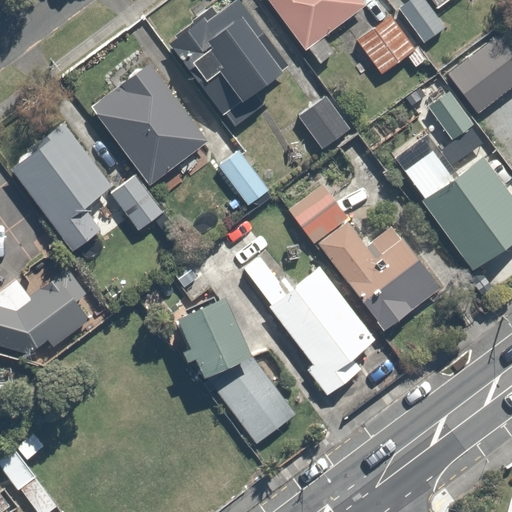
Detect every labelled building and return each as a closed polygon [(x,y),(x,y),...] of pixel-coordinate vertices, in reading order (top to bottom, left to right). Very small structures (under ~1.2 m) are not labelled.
[(291,64),(239,0),(223,0),(167,46),(225,118),(291,64)] [(367,0),(267,0),(306,52),(370,4),(367,0)] [(432,0),(400,0),(393,5),(421,43),(449,23),(432,0)] [(390,12),(354,36),(377,70),(413,46),(390,12)] [(205,133),(149,55),(84,102),(130,166),(140,180),(205,133)] [(448,79),(422,98),(449,136),(475,118),(448,79)] [(326,89),(295,111),(321,148),(353,126),(326,89)] [(6,156),(70,247),(107,221),(86,190),(104,177),(62,117),(6,156)] [(511,204),(462,129),(404,168),(470,267),(511,239),(511,204)] [(237,147),(218,162),(250,204),(270,189),(237,147)] [(140,180),(130,166),(105,184),(144,238),(169,221),(140,180)] [(365,240),(316,174),(282,199),(380,329),(443,282),(394,217),(365,240)] [(308,361),(302,366),(324,394),(360,364),(351,353),(376,332),(319,262),(288,287),(262,255),(239,275),(308,361)] [(0,345),(21,351),(23,342),(35,345),(42,356),(98,320),(65,269),(9,306),(14,313),(0,311),(0,345)] [(202,372),(252,347),(246,339),(226,282),(177,300),(189,336),(178,340),(183,355),(195,351),(202,372)] [(142,378),(171,354),(145,324),(117,348),(142,378)] [(252,347),(202,372),(246,430),(291,396),(252,347)] [(74,511),(154,511),(225,457),(174,392),(54,485),(74,511)] [(27,463),(9,477),(34,510),(53,495),(27,463)]
